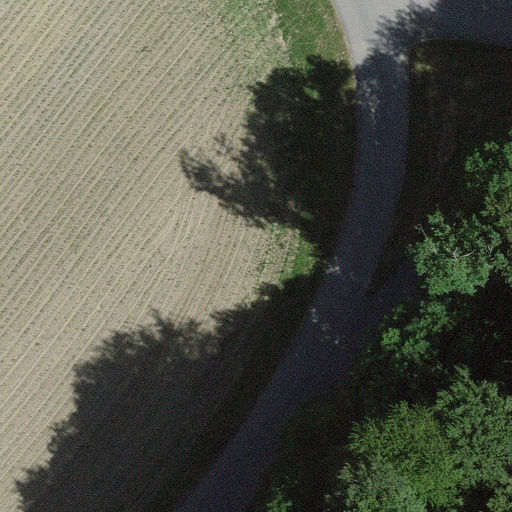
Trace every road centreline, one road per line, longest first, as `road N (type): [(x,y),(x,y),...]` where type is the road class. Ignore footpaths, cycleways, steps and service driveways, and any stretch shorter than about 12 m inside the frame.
road 1 (residential): [(378,0),(378,164),(304,405)]
road 2 (unclassified): [(511,186),(304,405)]
road 3 (unclassified): [(304,405),(211,511)]
